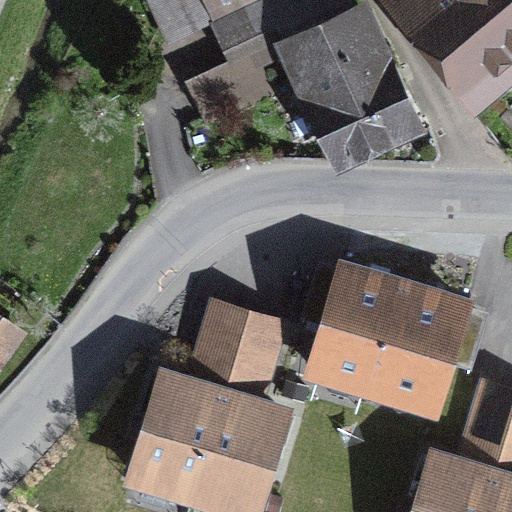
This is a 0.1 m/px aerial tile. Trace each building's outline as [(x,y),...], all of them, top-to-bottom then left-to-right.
[(220,15),(213,0),(140,0),(158,41),(220,15)] [(213,0),(220,15),(254,1),(274,49),(291,42),(334,144),(405,114),(356,0),(213,0)] [(511,0),(417,0),(471,74),(511,44),(511,0)] [(368,395),(405,278),(341,258),(305,376),(368,395)] [(405,278),(368,395),(438,417),(474,299),(405,278)] [(0,322),(0,352),(14,333),(0,322)] [(191,498),(222,390),(153,371),(122,479),(191,498)] [(222,390),(191,498),(240,511),(256,511),(285,408),(222,390)] [(482,511),(496,466),(425,446),(405,511),(482,511)] [(511,511),(511,470),(496,466),(482,511),(511,511)]
